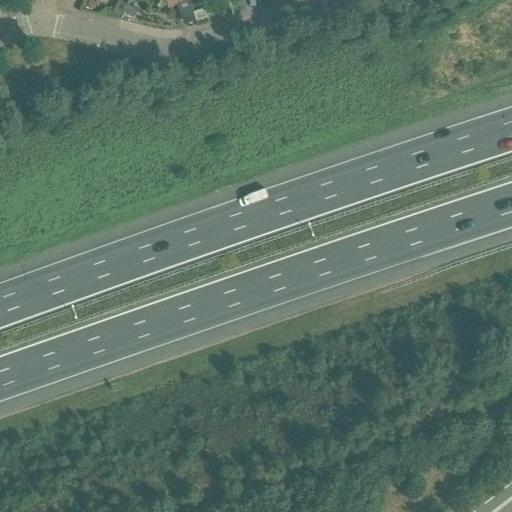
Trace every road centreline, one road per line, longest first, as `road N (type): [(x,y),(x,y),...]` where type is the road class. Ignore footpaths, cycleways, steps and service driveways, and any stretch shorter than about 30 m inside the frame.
road 1 (motorway): [(511,133),(0,313)]
road 2 (motorway): [(0,378),(511,205)]
road 3 (residential): [(40,26),(167,52),(346,0)]
